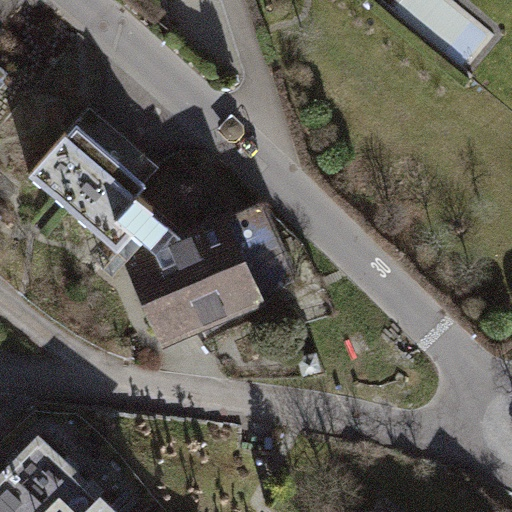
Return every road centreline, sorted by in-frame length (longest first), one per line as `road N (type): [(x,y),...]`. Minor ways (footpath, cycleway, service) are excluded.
road 1 (residential): [(71,0),(492,392)]
road 2 (residential): [(0,374),(230,395),(475,441)]
